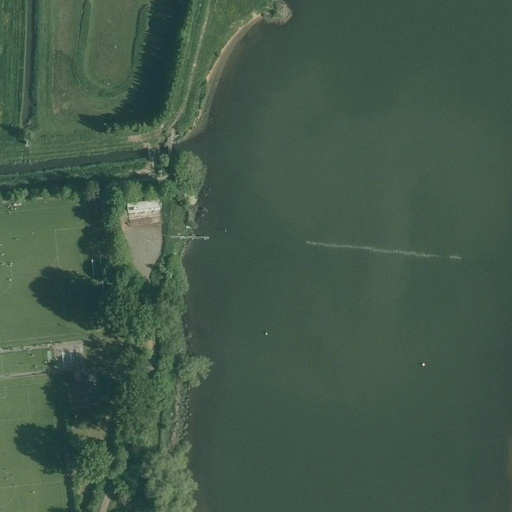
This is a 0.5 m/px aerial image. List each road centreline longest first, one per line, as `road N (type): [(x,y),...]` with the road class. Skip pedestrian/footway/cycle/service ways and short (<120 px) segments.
road 1 (unclassified): [(103,511),(155,350),(123,292),(102,205)]
road 2 (track): [(207,0),(181,111),(169,130),(170,171),(116,181),(102,205)]
